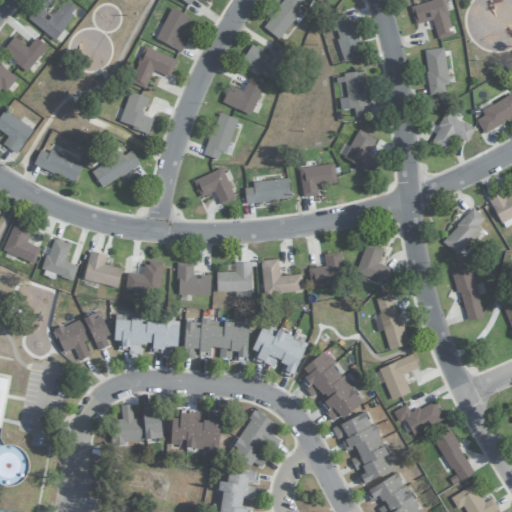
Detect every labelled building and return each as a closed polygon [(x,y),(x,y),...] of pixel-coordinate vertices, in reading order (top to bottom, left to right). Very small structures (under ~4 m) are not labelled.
[(25,19),(52,39),(75,8),(63,0),(58,0),(48,15),(35,6),(25,19)] [(276,39),(299,11),(295,8),(300,1),(299,0),(281,0),(260,26),(276,39)] [(412,24),(430,20),(434,38),(451,34),(442,0),(430,0),(408,6),(412,24)] [(152,38),(178,51),(186,37),(178,33),(186,16),(169,7),(152,38)] [(357,44),(347,16),(329,22),(342,62),(359,56),(355,44),(357,44)] [(1,53),(25,72),(45,47),(33,37),(25,47),(13,38),(1,53)] [(267,77),(282,49),(270,42),(264,53),(248,44),(239,61),(267,77)] [(143,88),(150,70),(167,77),(174,59),(142,46),(127,81),(143,88)] [(447,90),(440,47),(421,50),(428,93),(447,90)] [(0,90),(1,92),(14,79),(0,65),(0,90)] [(344,97),(337,98),(338,109),(351,108),(352,116),(367,114),(361,70),(341,73),(344,97)] [(248,115),(262,84),(246,77),(240,91),(227,85),(219,102),(248,115)] [(116,122),(145,133),(151,119),(140,115),(146,98),(128,91),(116,122)] [(480,131),(511,117),(511,93),(478,108),(482,116),(474,119),(480,131)] [(0,111),(0,132),(6,136),(0,144),(14,153),(31,129),(2,109),(0,111)] [(223,153),(235,119),(216,112),(201,154),(215,159),(218,151),(223,153)] [(472,126),(441,114),(429,144),(445,150),(451,135),(466,142),(472,126)] [(373,139),(355,129),(345,150),(339,147),(335,156),(368,173),(375,160),(365,155),(373,139)] [(72,182),(80,164),(48,149),(46,153),(37,149),(31,164),(72,182)] [(88,171),(99,188),(137,164),(129,150),(121,155),(119,152),(88,171)] [(299,196),(315,195),(314,184),(333,183),(332,164),(297,166),(299,196)] [(212,191),(217,205),(232,199),(221,168),(190,179),(197,197),(212,191)] [(243,201),(287,199),(286,179),(250,181),(250,187),(242,187),(243,201)] [(511,222),(511,193),(503,197),(500,190),(486,196),(500,228),(511,222)] [(439,241),(453,254),(484,221),(470,208),(439,241)] [(1,251),(32,262),(37,247),(24,242),(29,228),(11,221),(1,251)] [(68,244),(49,238),(40,270),(70,279),(75,265),(62,262),(68,244)] [(390,267),(377,264),(380,248),(362,243),(354,274),(386,282),(390,267)] [(81,280),(115,286),(119,268),(101,264),(103,254),(87,251),(81,280)] [(306,268),(309,287),(342,283),(338,251),(321,254),(323,265),(306,268)] [(262,295),(300,290),(298,274),(277,276),(275,259),(258,260),(262,295)] [(160,264),(142,261),(140,274),(125,272),(122,290),(156,295),(160,264)] [(214,291),(249,291),(248,261),(232,262),(232,271),(213,272),(214,291)] [(207,295),(208,275),(191,274),(191,263),(175,262),(174,294),(207,295)] [(450,270),(464,321),(482,317),(467,265),(450,270)] [(372,298),(386,349),(404,344),(390,293),(372,298)] [(510,331),(511,330),(511,304),(501,310),(510,331)] [(76,359),(87,356),(82,342),(90,339),(94,350),(106,346),(103,336),(106,335),(98,312),(51,328),(60,353),(72,348),(76,359)] [(176,319),(130,318),(130,313),(112,312),(112,339),(119,340),(119,346),(126,346),(126,353),(138,353),(138,344),(147,344),(147,348),(157,349),(157,355),(175,355),(176,319)] [(247,323),(198,319),(198,322),(183,321),(180,357),(194,358),(195,353),(207,354),(208,347),(216,347),(215,357),(230,358),(230,360),(243,361),(247,323)] [(304,342),(260,325),(248,357),(273,367),(275,360),(281,363),(278,371),(290,376),(304,342)] [(360,401),(350,389),(351,388),(324,352),(297,372),(306,385),(302,387),(309,397),(318,390),(323,396),(318,400),(325,409),(322,412),(331,423),(360,401)] [(400,373),(416,368),(411,354),(376,367),(388,399),(408,392),(400,373)] [(408,413),(403,404),(390,411),(396,422),(402,419),(411,435),(441,419),(431,400),(408,413)] [(159,439),(155,402),(139,404),(140,418),(130,419),(129,404),(118,405),(119,419),(108,420),(110,443),(159,439)] [(228,453),(258,469),(265,456),(259,453),(264,441),(273,446),(277,438),(267,433),(273,421),(250,409),(228,453)] [(218,411),(207,411),(207,420),(197,420),(197,411),(176,410),(175,418),(169,417),(167,446),(216,448),(218,411)] [(329,426),(335,440),(340,438),(345,451),(353,447),(356,455),(348,458),(354,472),(355,471),(359,482),(391,470),(373,423),(368,425),(364,412),(329,426)] [(447,430),(431,439),(457,482),(472,472),(447,430)] [(242,511),(243,508),(239,508),(240,498),(250,499),(252,485),(254,485),(256,471),(226,467),(225,482),(215,481),(211,511),(242,511)] [(363,489),(369,501),(378,496),(382,504),(377,507),(379,511),(417,511),(396,472),(363,489)] [(482,502),(471,484),(448,497),(455,509),(460,505),(464,511),(491,511),(496,509),(490,497),(482,502)]
